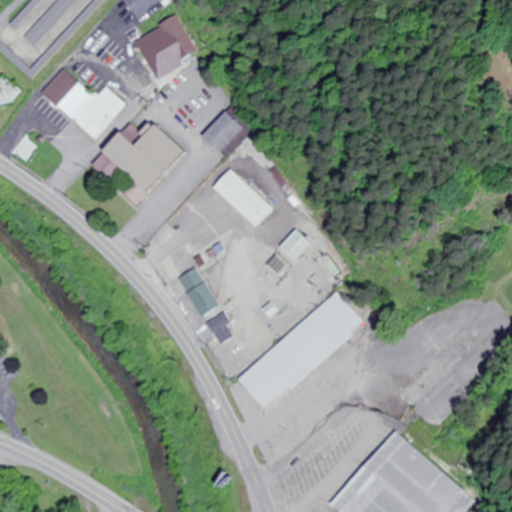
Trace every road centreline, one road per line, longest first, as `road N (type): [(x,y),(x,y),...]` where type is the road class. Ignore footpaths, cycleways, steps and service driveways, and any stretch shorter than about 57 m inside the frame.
road 1 (secondary): [(269,511),(216,390),(168,315),(83,225),(0,164)]
road 2 (secondary): [(0,443),(127,511)]
